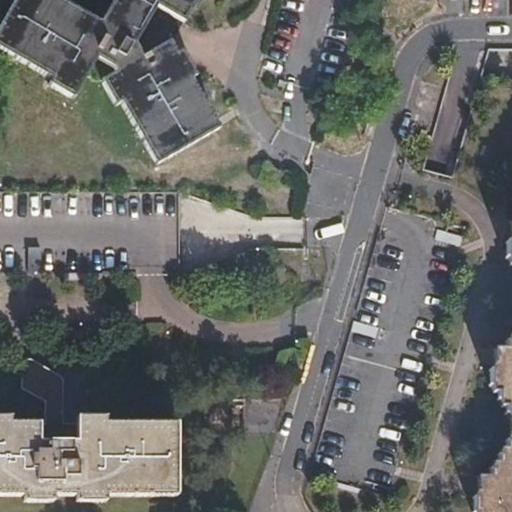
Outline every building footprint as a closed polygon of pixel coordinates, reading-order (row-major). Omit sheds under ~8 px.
[(112,0),(99,23),(60,0),(48,0),(48,1),(46,0),(15,0),(0,26),(0,49),(77,94),(97,59),(113,68),(116,73),(107,78),(156,165),(219,129),(176,55),(170,57),(163,45),(169,42),(171,41),(179,27),(170,22),(172,18),(183,23),(191,10),(186,7),(189,0),(112,0)] [(497,507),(474,507),(473,511),(511,511),(511,252),(507,252),(507,257),(504,257),(509,265),(511,265),(511,335),(509,335),(504,342),(506,344),(506,350),(511,349),(511,379),(490,379),(490,385),(487,386),(491,393),(498,393),(498,400),(496,400),(500,407),(506,407),(506,414),(504,414),(509,421),(511,421),(511,435),(508,436),(504,442),(506,443),(506,448),(501,448),(496,456),(498,456),(498,463),(493,463),(488,470),(490,470),(490,478),(496,477),(497,507)] [(490,371),(490,379),(511,379),(511,349),(506,350),(503,350),(503,363),(494,363),(492,366),(488,371),(490,371)] [(0,495),(23,496),(23,502),(52,502),(53,496),(76,496),(76,502),(105,502),(105,496),(176,497),(176,425),(106,425),(106,418),(77,418),(77,427),(62,427),(63,385),(62,381),(60,378),(55,374),(35,363),(30,361),(26,361),(23,364),(21,368),(21,390),(44,402),(44,425),(9,425),(10,418),(0,417),(0,495)] [(209,434),(232,434),(233,405),(209,404),(209,434)] [(473,499),(474,507),(497,507),(496,477),(490,478),(485,478),(486,492),(476,492),(471,499),(473,499)]
